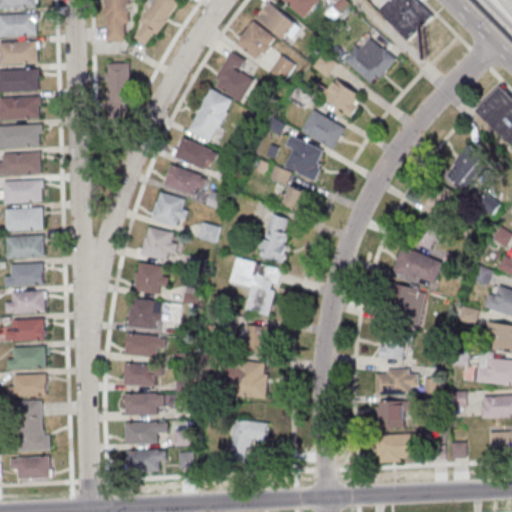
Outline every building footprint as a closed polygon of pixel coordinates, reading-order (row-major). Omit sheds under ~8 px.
[(0,0),(0,7),(39,8),(39,0),(0,0)] [(106,0),(107,41),(130,41),(129,0),(106,0)] [(180,0),(156,0),(134,36),(151,47),(180,0)] [(284,0),(306,18),(321,0),(284,0)] [(435,16),(419,0),(385,0),(388,3),(380,11),(410,42),(435,16)] [(290,42),(302,27),(271,1),(258,16),(290,42)] [(1,35),(39,35),(39,14),(1,14),(1,35)] [(278,37),(254,21),(238,45),(262,61),(278,37)] [(398,56),(368,34),(347,63),(377,85),(398,56)] [(1,41),(1,63),(40,63),(40,41),(1,41)] [(214,85),(244,102),(257,80),(243,72),(249,62),(233,53),(214,85)] [(316,66),(329,75),(337,63),(324,55),(316,66)] [(273,71),(285,80),(296,66),(284,57),(273,71)] [(109,116),(122,116),(122,105),(134,105),(133,63),(108,64),(109,116)] [(0,69),(0,90),(41,90),(41,69),(0,69)] [(352,116),(365,97),(338,78),(325,96),(352,116)] [(511,95),(503,86),(478,111),(511,146),(511,95)] [(233,99),(209,88),(191,133),(215,143),(233,99)] [(1,119),(43,119),(43,97),(1,97),(1,119)] [(347,128),(315,109),(303,132),(335,150),(347,128)] [(43,124),(1,126),(1,148),(44,146),(43,124)] [(208,171),(216,151),(184,137),(176,157),(208,171)] [(319,181),(328,155),(301,146),(292,172),(319,181)] [(450,175),(469,188),(489,159),(470,146),(450,175)] [(1,175),(42,175),(42,154),(1,154),(1,175)] [(207,178),(174,165),(166,184),(199,198),(207,178)] [(45,201),(44,180),(4,182),(6,203),(45,201)] [(280,203),(307,212),(313,194),(286,185),(280,203)] [(462,194),(435,185),(428,208),(454,217),(462,194)] [(190,201),(162,192),(154,219),(182,227),(190,201)] [(45,230),(45,208),(8,209),(8,231),(45,230)] [(284,262),(293,219),(272,214),(262,257),(284,262)] [(431,251),(443,227),(423,217),(411,241),(431,251)] [(144,255),(173,261),(179,233),(150,227),(144,255)] [(46,258),(46,236),(9,236),(9,258),(46,258)] [(445,260),(403,248),(396,273),(438,284),(445,260)] [(511,256),(507,254),(500,268),(511,274),(511,256)] [(271,316),(283,269),(238,257),(232,282),(254,288),(248,310),(271,316)] [(170,267),(141,263),(137,291),(166,295),(170,267)] [(45,264),(10,264),(10,286),(45,286),(45,264)] [(476,279),(490,284),(495,271),(481,266),(476,279)] [(428,290),(395,283),(390,308),(423,314),(428,290)] [(511,315),(511,288),(493,284),(487,309),(511,315)] [(8,302),(8,313),(47,313),(47,292),(15,292),(15,302),(8,302)] [(184,304),(133,300),(131,327),(157,329),(158,323),(183,325),(184,304)] [(47,340),(47,319),(15,319),(15,329),(9,329),(9,340),(47,340)] [(511,324),(491,320),(488,334),(502,338),(499,348),(511,350),(511,324)] [(270,350),(270,326),(248,326),(248,350),(270,350)] [(160,348),(166,349),(167,339),(129,334),(126,355),(159,359),(160,348)] [(405,357),(405,339),(382,339),(382,357),(405,357)] [(48,368),(48,347),(17,347),(17,358),(11,358),(11,368),(48,368)] [(511,359),(481,357),(479,382),(511,384),(511,359)] [(243,399),(269,398),(269,363),(242,363),(243,399)] [(126,387),(160,387),(160,365),(126,365),(126,387)] [(377,394),(412,394),(412,386),(419,386),(419,369),(377,369),(377,394)] [(49,374),(17,374),(17,396),(49,396),(49,374)] [(443,393),(443,379),(427,379),(427,393),(443,393)] [(159,407),(166,407),(166,395),(127,395),(127,416),(159,416),(159,407)] [(511,396),(484,396),(484,418),(511,418),(511,396)] [(380,400),(380,427),(405,427),(405,409),(410,409),(410,400),(380,400)] [(20,401),(20,450),(47,450),(46,401),(20,401)] [(251,440),(267,441),(268,422),(234,421),(232,458),(250,459),(251,440)] [(126,444),(159,443),(159,433),(169,433),(169,422),(126,422),(126,444)] [(493,452),(511,451),(511,430),(493,431),(493,452)] [(194,431),(176,431),(176,446),(194,446),(194,431)] [(421,433),(379,433),(379,461),(421,461),(421,433)] [(168,462),(168,450),(133,450),(133,471),(162,471),(162,462),(168,462)] [(195,452),(181,452),(181,467),(195,467),(195,452)] [(20,470),(20,478),(53,478),(53,456),(13,456),(13,470),(20,470)]
